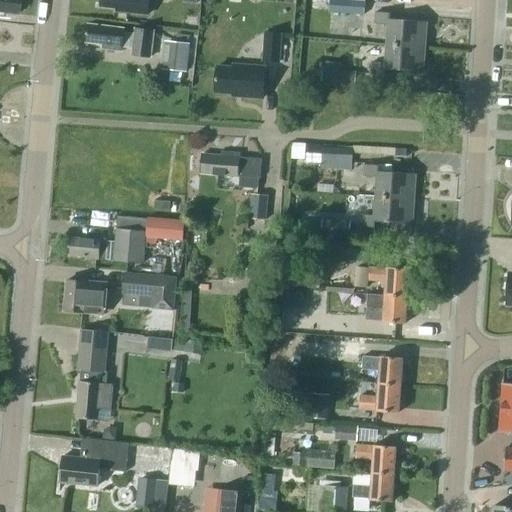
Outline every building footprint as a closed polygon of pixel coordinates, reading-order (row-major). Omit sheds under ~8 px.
[(17,14),(18,0),(0,0),(0,14),(2,15),(3,12),(17,14)] [(101,0),(101,6),(117,8),(117,11),(149,14),(150,0),(101,0)] [(363,14),(364,2),(336,0),(330,0),(329,11),(363,14)] [(425,47),(425,46),(427,22),(391,19),(391,12),(377,11),(376,23),(389,24),(388,44),(425,47)] [(125,32),(125,29),(89,25),(88,42),(103,44),(102,49),(122,51),(122,47),(134,49),(133,55),(151,58),(155,32),(136,29),(136,33),(125,32)] [(265,32),(263,61),(280,62),(282,33),(265,32)] [(163,69),(187,72),(190,43),(165,41),(163,69)] [(423,72),(425,47),(388,44),(386,63),(373,62),(372,74),(386,75),(387,70),(423,72)] [(218,66),(216,92),(242,94),(242,96),(264,98),(266,67),(234,65),(234,67),(218,66)] [(323,69),(322,81),(356,84),(357,72),(323,69)] [(308,101),(318,102),(318,91),(308,90),(308,101)] [(353,149),(323,148),(322,160),(352,162),(353,149)] [(261,178),(263,159),(240,156),(241,153),(222,151),(221,155),(203,153),(201,173),(240,176),(239,187),(260,188),(261,178)] [(304,163),(303,181),(313,181),(314,163),(304,163)] [(378,178),(377,196),(414,198),(415,177),(415,173),(379,171),(379,166),(365,165),(364,177),(378,178)] [(250,218),(266,219),(268,195),(251,194),(250,218)] [(377,196),(377,197),(375,216),(361,215),(360,227),(376,228),(376,221),(412,224),(414,198),(377,196)] [(170,219),(169,235),(184,236),(185,220),(170,219)] [(322,236),(350,238),(351,222),(323,220),(322,236)] [(86,258),(143,262),(146,231),(116,229),(115,241),(70,238),(69,254),(86,256),(86,258)] [(329,252),(358,254),(359,241),(330,239),(329,252)] [(153,272),(163,273),(177,274),(178,254),(164,253),(163,265),(153,264),(153,272)] [(319,288),(321,270),(300,268),(299,286),(319,288)] [(371,268),(370,281),(387,282),(386,294),(386,296),(407,297),(407,296),(408,269),(388,268),(388,269),(371,268)] [(152,308),(174,310),(177,277),(125,273),(123,294),(153,296),(152,308)] [(64,311),(100,314),(102,283),(67,280),(64,311)] [(284,290),(283,306),(303,308),(304,292),(284,290)] [(368,308),(367,320),(384,321),(384,322),(405,324),(407,297),(386,296),(369,294),(368,308)] [(311,318),(328,319),(329,298),(312,297),(311,318)] [(243,304),(241,335),(263,336),(264,305),(243,304)] [(167,310),(165,338),(175,338),(177,311),(167,310)] [(109,323),(108,331),(116,332),(117,324),(109,323)] [(108,331),(81,328),(77,369),(84,370),(104,372),(108,331)] [(281,359),(289,364),(305,341),(297,335),(294,340),(288,336),(281,346),(287,350),(281,359)] [(305,343),(326,345),(327,336),(306,335),(305,343)] [(147,348),(171,351),(171,350),(193,353),(194,342),(172,339),(148,336),(147,348)] [(327,358),(359,361),(361,342),(328,340),(327,358)] [(261,366),(262,354),(246,353),(245,365),(261,366)] [(380,371),(379,383),(400,385),(402,357),(381,356),(381,357),(364,356),(363,370),(380,371)] [(181,369),(182,361),(172,359),(171,367),(181,369)] [(275,372),(283,372),(283,362),(275,362),(275,372)] [(83,382),(80,381),(77,416),(110,419),(113,384),(106,384),(107,376),(104,372),(84,370),(83,382)] [(173,392),(183,393),(184,384),(174,383),(173,392)] [(400,385),(379,383),(378,397),(361,396),(361,409),(378,410),(377,411),(398,413),(400,385)] [(499,432),(511,432),(511,383),(502,383),(499,432)] [(309,394),(307,418),(328,420),(329,396),(309,394)] [(336,440),(346,440),(358,441),(359,426),(336,425),(336,440)] [(115,441),(116,429),(109,428),(104,432),(103,439),(115,441)] [(277,430),(267,429),(266,437),(276,438),(277,430)] [(91,459),(63,456),(60,482),(97,486),(99,469),(126,472),(129,443),(93,439),(91,459)] [(374,460),(373,472),(394,473),(396,446),(375,444),(375,445),(358,444),(357,459),(374,460)] [(305,453),(293,453),(293,465),(305,465),(305,453)] [(306,467),(334,465),(333,457),(306,459),(306,467)] [(303,471),(301,468),(297,468),(294,470),(294,474),(296,477),(300,477),(303,475),(303,471)] [(394,473),(373,472),(372,486),(355,485),(354,496),(372,497),(372,499),(393,500),(394,473)] [(154,507),(157,479),(139,478),(136,505),(154,507)] [(323,511),(336,511),(347,511),(349,487),(324,486),(323,511)] [(216,511),(241,511),(243,493),(219,491),(216,511)]
